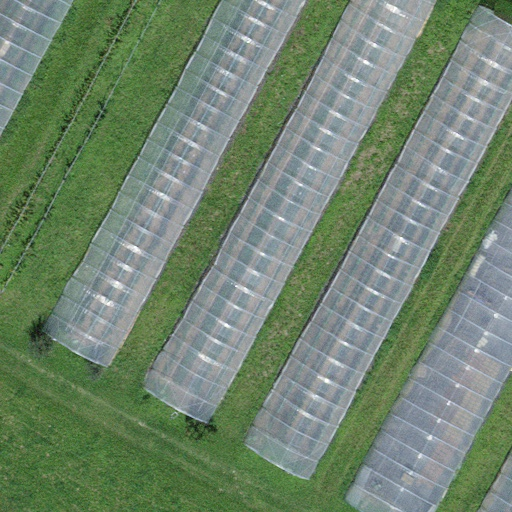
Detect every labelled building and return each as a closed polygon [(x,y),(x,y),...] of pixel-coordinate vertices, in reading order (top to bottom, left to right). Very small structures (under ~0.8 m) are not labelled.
[(0,0),(0,167),(74,0),(0,0)] [(335,478),(511,77),(511,12),(484,0),(468,0),(270,449),(335,478)] [(405,0),(399,12),(424,23),(434,0),(405,0)] [(59,330),(121,360),(251,96),(225,83),(201,133),(165,116),(59,330)] [(302,105),(159,386),(221,417),(361,141),(342,131),(345,126),(302,105)] [(382,511),(455,511),(511,384),(511,180),(368,505),(382,511)]
